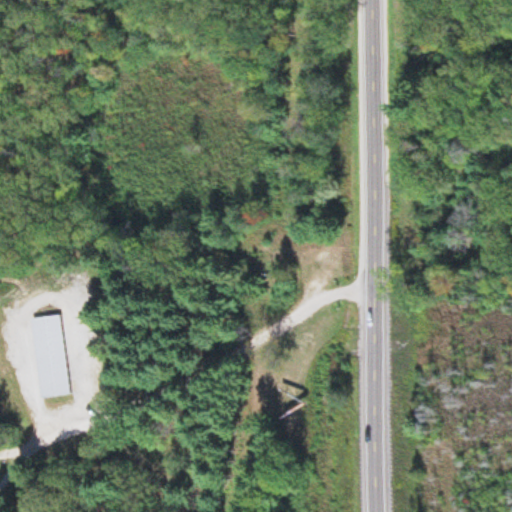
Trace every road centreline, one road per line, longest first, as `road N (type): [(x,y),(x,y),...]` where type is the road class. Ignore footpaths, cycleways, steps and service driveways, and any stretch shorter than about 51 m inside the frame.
road 1 (primary): [(376,511),(371,0)]
road 2 (residential): [(376,294),(317,304),(37,436),(0,440)]
